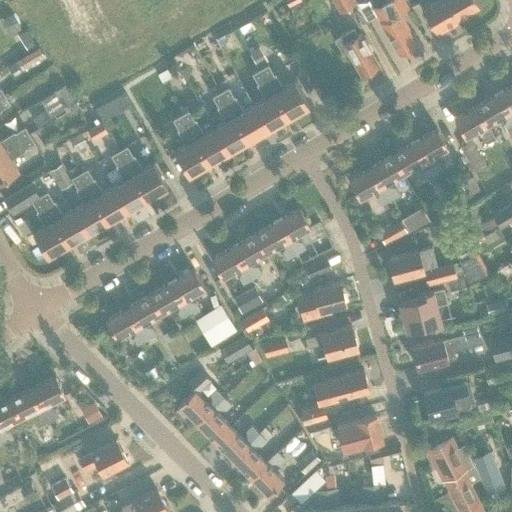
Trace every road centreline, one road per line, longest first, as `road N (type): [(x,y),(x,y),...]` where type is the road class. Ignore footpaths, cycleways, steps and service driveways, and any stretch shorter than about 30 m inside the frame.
road 1 (residential): [(419,511),(360,264),(298,158)]
road 2 (residential): [(33,311),(298,158)]
road 3 (residential): [(238,511),(33,311)]
road 4 (residential): [(298,158),(511,33)]
